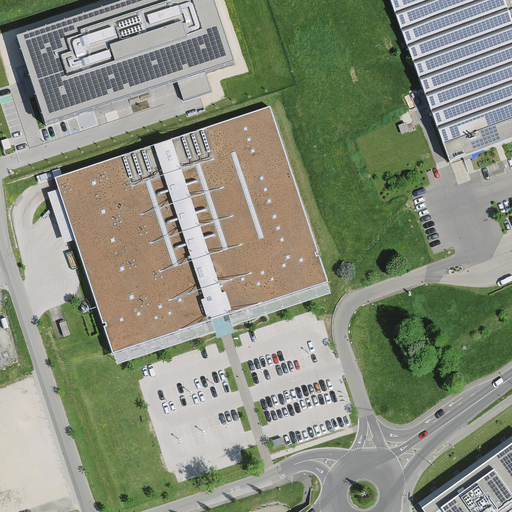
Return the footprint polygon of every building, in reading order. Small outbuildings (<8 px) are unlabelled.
[(213,0),(133,0),(17,39),(46,125),(177,81),(183,101),(212,91),(205,73),(234,63),(213,0)] [(511,0),(388,0),(443,149),(451,170),(511,147),(511,0)] [(272,111),(59,182),(61,190),(107,328),(117,358),(220,324),(330,287),(320,258),(275,121),(272,111)] [(70,336),(65,323),(59,325),(62,331),(64,338),(70,336)] [(282,436),(272,440),(274,447),(284,443),(282,436)] [(511,511),(511,441),(423,503),(428,511),(511,511)]
